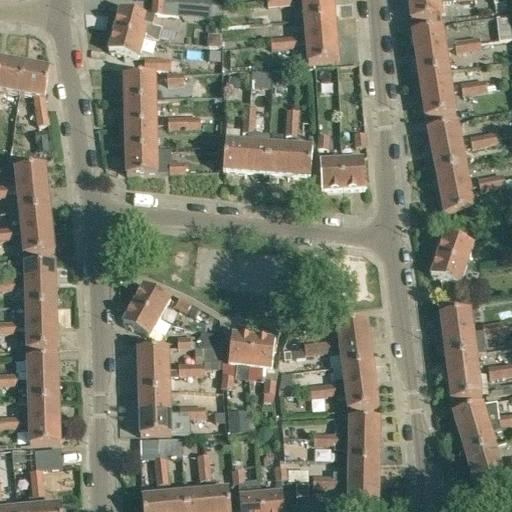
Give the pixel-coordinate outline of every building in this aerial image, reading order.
[(152,0),(152,4),(212,8),(215,8),(215,0),(152,0)] [(425,0),(409,1),(411,23),(442,20),(440,5),(449,4),(449,0),(425,0)] [(336,22),(334,1),(304,3),(306,24),(336,22)] [(211,21),(212,8),(152,4),(151,16),(211,21)] [(291,4),(266,6),(267,13),(292,11),(291,4)] [(155,20),(149,19),(120,11),(114,32),(143,40),(156,43),(160,29),(153,28),(155,20)] [(509,19),(496,21),(499,44),(511,43),(509,19)] [(338,45),(336,22),(306,24),(307,47),(338,45)] [(442,30),(412,35),(415,56),(445,51),(454,50),(454,44),(453,42),(444,43),(442,30)] [(138,60),(143,40),(114,32),(109,53),(138,60)] [(479,40),(454,44),(454,50),(480,46),(479,40)] [(338,45),(307,47),(309,68),(339,65),(338,45)] [(454,50),(456,58),(481,53),(480,46),(454,50)] [(445,51),(415,56),(419,77),(449,72),(447,59),(445,51)] [(220,54),(210,54),(209,65),(220,65),(220,54)] [(0,91),(20,96),(25,66),(1,61),(0,65),(0,91)] [(170,62),(144,62),(144,74),(170,74),(170,62)] [(39,68),(25,66),(20,96),(44,100),(49,70),(39,68)] [(449,72),(419,77),(423,98),(452,93),(449,72)] [(154,77),(124,78),(125,102),(155,101),(154,77)] [(183,77),(167,78),(167,89),(183,89),(183,77)] [(485,84),(460,88),(461,93),(486,89),(485,84)] [(487,95),(486,89),(461,93),(462,99),(487,95)] [(423,98),(426,121),(456,116),(452,93),(423,98)] [(156,127),(155,101),(125,102),(126,128),(156,127)] [(248,137),(250,112),(244,111),(242,137),(248,137)] [(38,130),(48,128),(46,112),(36,113),(38,130)] [(245,176),(267,178),(269,148),(270,138),(254,137),(255,112),(250,112),(248,137),(247,146),(245,176)] [(157,152),(156,127),(126,128),(126,153),(157,152)] [(433,154),(463,149),(458,127),(429,133),(433,154)] [(46,135),(33,136),(33,143),(35,143),(36,155),(51,154),(51,145),(47,145),(46,135)] [(501,136),(469,142),(471,148),(496,143),(503,142),(501,136)] [(356,152),(366,150),(365,137),(354,138),(356,152)] [(317,140),(316,153),(328,154),(329,141),(317,140)] [(497,148),(496,143),(471,148),(472,153),(497,148)] [(224,175),(245,176),(247,146),(241,146),(238,146),(226,145),(224,175)] [(291,149),(269,148),(267,178),(289,180),(291,149)] [(291,149),(289,180),(311,181),(313,151),(291,149)] [(467,170),(463,149),(433,154),(437,176),(467,170)] [(126,153),(127,178),(158,177),(157,152),(126,153)] [(364,162),(343,163),(344,193),(366,192),(364,162)] [(343,163),(320,164),(322,195),(344,193),(343,163)] [(169,167),(169,177),(186,176),(185,167),(169,167)] [(16,192),(47,189),(45,168),(14,172),(16,192)] [(471,191),(467,170),(437,176),(441,197),(471,191)] [(477,183),(478,189),(504,184),(503,178),(477,183)] [(506,190),(504,184),(478,189),(480,195),(506,190)] [(9,187),(0,187),(0,200),(11,199),(9,187)] [(50,212),(47,189),(16,192),(19,216),(50,212)] [(471,191),(441,197),(445,218),(475,213),(471,191)] [(52,234),(50,212),(19,216),(21,237),(52,234)] [(455,224),(457,234),(470,232),(468,221),(455,224)] [(14,232),(3,233),(5,245),(16,244),(14,232)] [(55,255),(52,234),(21,237),(24,259),(55,255)] [(449,236),(448,238),(445,237),(439,257),(467,268),(474,247),(457,241),(457,239),(449,236)] [(460,288),(467,268),(439,257),(432,279),(434,280),(434,281),(442,283),(460,288)] [(26,288),(55,287),(55,266),(25,267),(26,288)] [(0,281),(0,294),(8,294),(8,281),(0,281)] [(20,281),(8,281),(8,294),(20,294),(20,281)] [(56,309),(55,287),(26,288),(27,310),(56,309)] [(170,301),(143,287),(133,306),(161,320),(170,301)] [(444,299),(445,309),(458,308),(458,305),(457,297),(444,299)] [(181,301),(177,307),(174,311),(186,318),(188,314),(192,308),(181,301)] [(161,320),(133,306),(123,325),(151,339),(161,320)] [(57,331),(56,309),(27,310),(27,332),(57,331)] [(440,318),(443,339),(474,335),(471,314),(440,318)] [(482,334),(508,331),(507,324),(481,327),(482,334)] [(371,345),(368,325),(338,329),(338,331),(340,349),(371,345)] [(16,326),(4,327),(4,339),(17,338),(16,326)] [(57,331),(27,332),(28,353),(58,352),(57,331)] [(221,349),(221,348),(221,337),(201,331),(197,349),(221,349)] [(509,338),(508,331),(482,334),(483,341),(509,338)] [(483,341),(482,334),(474,335),(443,339),(446,361),(477,357),(484,356),(483,341)] [(250,369),(254,339),(232,337),(232,340),(229,340),(228,349),(231,349),(229,365),(228,367),(239,368),(243,368),(250,369)] [(261,370),(272,372),(274,355),(274,354),(275,346),(275,342),(254,339),(250,369),(261,370)] [(176,342),(176,353),(192,353),(192,342),(176,342)] [(326,345),(317,346),(318,358),(330,357),(331,357),(330,350),(329,344),(326,345)] [(342,360),(343,371),(374,366),(371,345),(340,349),(330,350),(331,357),(330,357),(331,362),(342,360)] [(306,360),(318,358),(317,346),(304,348),(306,360)] [(222,361),(221,349),(213,349),(203,349),(203,361),(203,365),(203,371),(221,370),(221,361),(222,361)] [(139,351),(139,373),(170,372),(169,350),(139,351)] [(480,378),(477,357),(446,361),(449,382),(480,378)] [(0,384),(24,384),(29,384),(59,383),(58,361),(28,362),(28,371),(23,371),(23,377),(0,377),(0,384)] [(339,394),(346,393),(377,388),(374,366),(343,371),(345,383),(334,384),(334,390),(313,393),(314,398),(339,394)] [(511,367),(487,371),(488,377),(511,373),(511,367)] [(178,378),(178,372),(170,372),(139,373),(140,394),(170,393),(170,378),(178,378)] [(511,373),(488,377),(489,383),(511,380),(511,373)] [(483,400),(480,378),(449,382),(452,404),(483,400)] [(225,392),(226,392),(232,393),(234,381),(222,379),(220,392),(221,392),(225,392)] [(60,404),(59,383),(29,384),(30,405),(60,404)] [(265,397),(266,397),(274,398),(277,398),(279,386),(267,384),(265,397)] [(380,410),(377,388),(346,393),(339,394),(314,398),(315,403),(335,400),(336,405),(348,404),(349,414),(380,410)] [(171,416),(170,393),(140,394),(140,416),(171,416)] [(30,405),(30,427),(61,426),(60,404),(30,405)] [(498,420),(497,405),(483,407),(453,416),(460,438),(499,426),(498,420)] [(193,421),(193,410),(180,411),(180,421),(193,421)] [(193,410),(193,421),(206,420),(205,410),(193,410)] [(171,416),(140,416),(140,438),(171,437),(171,416)] [(223,426),(223,417),(213,417),(213,427),(223,426)] [(511,419),(498,420),(499,426),(500,430),(511,429),(511,419)] [(249,420),(228,421),(229,438),(250,437),(249,420)] [(18,421),(6,421),(7,434),(19,433),(19,427),(19,421),(18,421)] [(335,434),(335,438),(335,443),(379,444),(380,422),(349,422),(349,435),(335,434)] [(61,426),(30,427),(31,449),(61,447),(61,426)] [(500,430),(499,426),(460,438),(466,458),(496,449),(492,438),(500,435),(500,430)] [(315,443),(315,449),(328,449),(328,438),(316,437),(315,443)] [(379,444),(335,443),(335,438),(328,438),(328,449),(334,449),(334,454),(337,454),(349,454),(348,465),(379,466),(379,444)] [(158,444),(141,445),(141,455),(141,456),(154,456),(155,463),(160,463),(158,444)] [(473,479),(502,470),(496,449),(466,458),(473,479)] [(42,474),(60,473),(62,473),(60,452),(34,453),(35,475),(42,474)] [(210,472),(209,459),(198,460),(198,473),(210,472)] [(160,463),(155,463),(156,477),(167,476),(165,463),(160,463)] [(337,481),(336,487),(348,487),(378,488),(379,466),(348,465),(348,477),(333,476),(333,481),(337,481)] [(508,491),(505,480),(511,477),(511,471),(511,466),(502,470),(473,479),(479,500),(508,491)] [(276,485),(281,485),(287,484),(285,471),(274,472),(276,485)] [(199,486),(207,485),(207,494),(208,511),(230,511),(229,503),(228,493),(215,494),(214,484),(210,485),(210,472),(198,473),(199,486)] [(31,488),(43,487),(42,474),(35,475),(30,476),(31,488)] [(168,488),(167,476),(156,477),(157,489),(168,488)] [(233,489),(245,488),(244,477),(232,478),(233,489)] [(327,493),(327,481),(315,481),(314,492),(327,493)] [(378,488),(348,487),(336,487),(337,481),(333,481),(327,481),(327,493),(336,493),(336,497),(348,497),(347,510),(348,509),(378,509),(378,488)] [(308,486),(296,486),(296,497),(304,496),(308,492),(308,486)] [(43,487),(31,488),(32,501),(38,500),(44,500),(43,487)] [(208,511),(207,494),(186,496),(186,511),(208,511)] [(165,511),(186,511),(186,496),(164,498),(165,511)] [(261,498),(262,511),(283,511),(283,502),(282,497),(272,498),(261,498)] [(141,500),(142,511),(165,511),(164,498),(141,500)] [(239,500),(240,507),(240,511),(262,511),(261,498),(239,500)] [(17,511),(39,511),(39,510),(38,500),(32,501),(28,501),(29,511),(17,511)] [(0,503),(0,511),(17,511),(11,511),(6,511),(5,503),(2,504),(0,503)]
